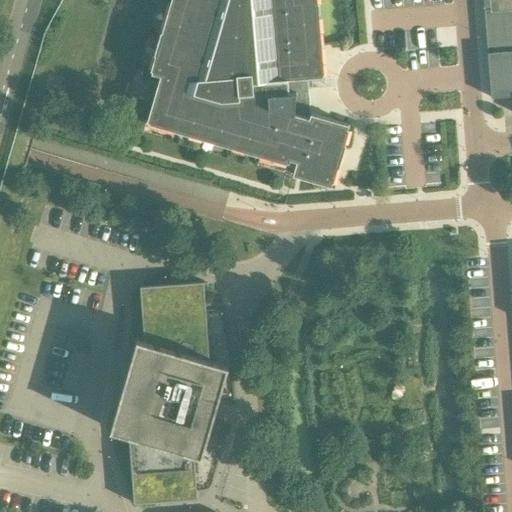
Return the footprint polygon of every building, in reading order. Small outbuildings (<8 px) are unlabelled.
[(172,0),(152,72),(160,75),(188,83),(212,0),(172,0)] [(275,0),(286,121),(291,123),(280,159),(296,164),(293,174),(331,185),(349,124),(310,113),(307,78),(315,77),(314,65),(319,65),(313,0),(275,0)] [(511,0),(483,0),(484,9),(511,6),(511,0)] [(511,6),(484,9),(491,97),(508,95),(508,101),(511,105),(511,104),(511,6)] [(291,123),(286,121),(186,92),(188,83),(160,75),(147,121),(280,159),(291,123)] [(204,281),(140,286),(144,340),(137,338),(110,429),(128,434),(134,503),(197,498),(194,453),(201,456),(228,365),(210,359),(204,281)] [(78,340),(69,337),(66,347),(73,349),(76,350),(78,340)]
